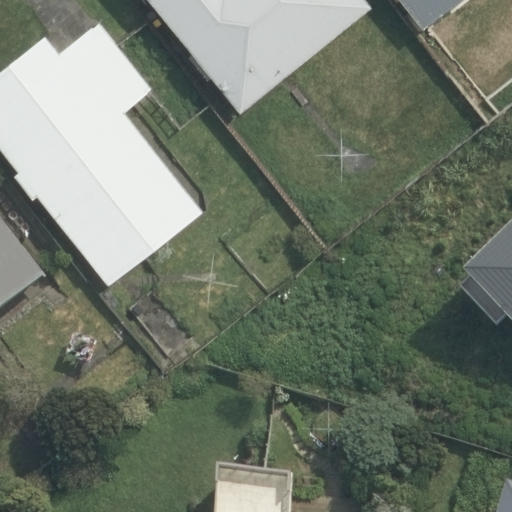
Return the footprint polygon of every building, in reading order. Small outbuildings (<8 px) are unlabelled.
[(162,0),(246,105),(377,1),(376,0),(162,0)] [(413,0),(429,22),(456,0),(413,0)] [(114,279),(207,206),(130,106),(157,85),(103,17),(65,47),(51,28),(0,65),(0,131),(24,163),(20,167),(38,192),(44,188),(114,279)] [(0,310),(47,273),(0,211),(0,310)] [(511,227),(467,271),(511,317),(511,227)] [(200,338),(157,282),(127,305),(170,361),(200,338)]
